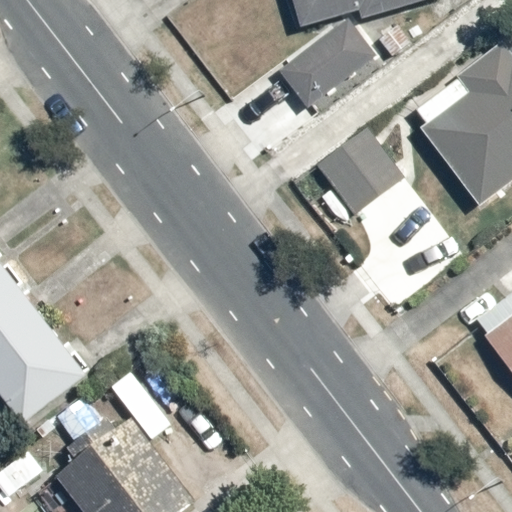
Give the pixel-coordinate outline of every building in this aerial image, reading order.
[(291,0),(307,52),(282,72),(314,111),(384,54),(358,22),(430,0),(291,0)] [(511,184),(511,35),(409,115),(481,209),(511,184)] [(403,182),(367,130),(316,166),(352,218),(403,182)] [(0,400),(22,429),(89,376),(87,374),(92,369),(69,340),(64,344),(43,318),(30,301),(26,295),(33,289),(0,246),(0,400)] [(511,296),(474,325),(511,376),(511,296)] [(183,511),(196,502),(128,415),(67,462),(106,511),(183,511)]
